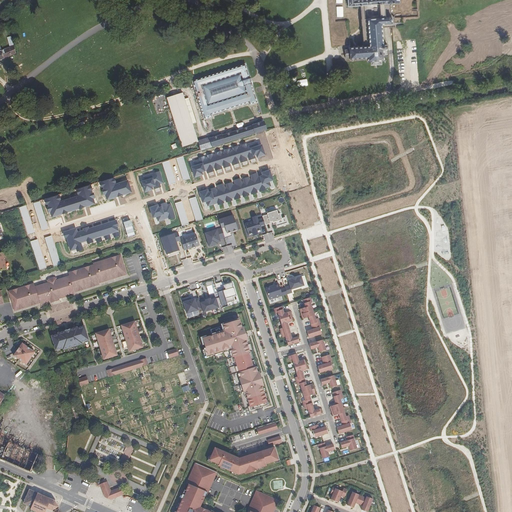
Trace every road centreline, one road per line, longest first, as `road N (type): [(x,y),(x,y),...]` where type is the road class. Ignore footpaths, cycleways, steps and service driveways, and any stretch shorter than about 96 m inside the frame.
road 1 (residential): [(38,234),(272,161)]
road 2 (residential): [(0,337),(227,262)]
